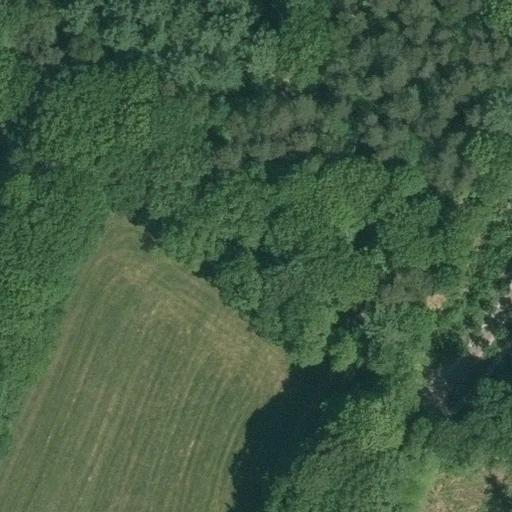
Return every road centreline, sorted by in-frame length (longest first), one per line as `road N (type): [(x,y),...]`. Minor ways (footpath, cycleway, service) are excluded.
road 1 (track): [(0,69),(73,105),(379,303),(408,333),(419,402)]
road 2 (tertiary): [(338,511),(368,443),(480,354),(511,311)]
